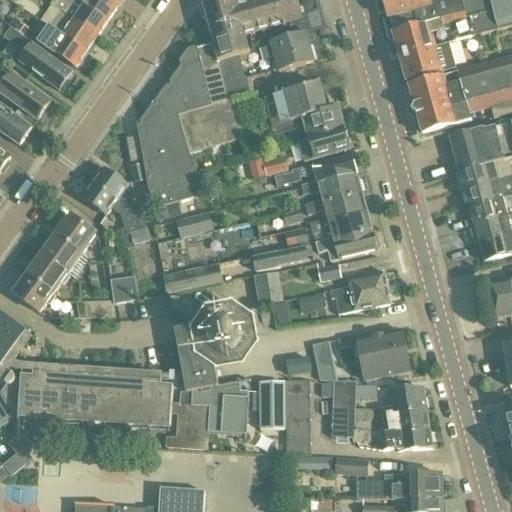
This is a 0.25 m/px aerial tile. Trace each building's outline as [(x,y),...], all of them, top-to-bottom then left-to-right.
[(108,23),(75,0),(55,0),(51,6),(60,12),(97,39),(108,23)] [(119,7),(108,0),(75,0),(108,23),(119,7)] [(245,36),(234,0),(218,0),(201,5),(213,46),(189,53),(182,64),(183,68),(142,125),(142,127),(138,128),(138,126),(137,126),(139,138),(143,161),(144,165),(147,183),(152,212),(202,198),(190,156),(178,116),(232,100),(222,64),(238,60),(249,56),(244,36),(245,36)] [(270,44),(278,74),(314,64),(306,36),(311,34),(307,19),(301,20),(295,0),(234,0),(245,36),(282,25),(283,29),(273,32),(276,43),(270,44)] [(511,0),(383,0),(389,21),(394,20),(397,34),(394,34),(401,59),(433,51),(433,50),(511,29),(511,0)] [(97,39),(60,12),(49,28),(87,54),(97,39)] [(36,36),(25,27),(19,35),(30,44),(36,36)] [(75,71),(87,54),(49,28),(38,45),(75,71)] [(73,75),(32,45),(19,64),(59,93),(73,75)] [(450,46),(433,51),(401,59),(407,84),(456,71),(450,46)] [(511,59),(456,75),(420,84),(408,87),(422,137),(458,127),(469,124),(467,117),(490,110),(494,122),(511,116),(511,59)] [(247,79),(244,79),(238,60),(222,64),(232,100),(233,102),(252,97),(247,79)] [(50,105),(12,77),(0,92),(0,95),(20,110),(36,122),(38,123),(50,105)] [(326,96),(322,97),(319,85),(264,100),(272,127),(330,112),(326,96)] [(244,141),(233,102),(232,100),(178,116),(190,156),(244,141)] [(0,134),(19,148),(32,130),(31,129),(15,117),(0,106),(0,134)] [(344,130),(338,109),(330,112),(272,127),(275,139),(306,131),(309,140),(344,130)] [(20,110),(15,117),(31,129),(36,122),(20,110)] [(460,177),(509,163),(511,162),(511,125),(483,134),(483,132),(450,141),(460,174),(460,177)] [(304,164),(350,151),(344,130),(309,140),(298,143),(304,164)] [(130,163),(143,161),(139,138),(126,140),(130,163)] [(0,151),(0,174),(11,160),(0,151)] [(302,192),(357,177),(351,157),(309,168),(291,173),(292,175),(274,180),(277,190),(300,183),(300,180),(313,177),(315,183),(301,186),(302,192)] [(263,165),(266,179),(288,173),(284,159),(263,165)] [(458,183),(461,194),(465,193),(511,179),(511,172),(509,163),(460,177),(462,182),(458,183)] [(133,186),(147,183),(144,165),(129,169),(133,186)] [(132,213),(138,234),(149,231),(145,220),(140,207),(122,194),(128,187),(105,170),(100,176),(98,175),(92,184),(132,213)] [(306,212),(362,197),(357,177),(302,192),(304,197),(319,193),(321,202),(305,206),(306,212)] [(469,210),(511,198),(511,179),(465,193),(469,210)] [(430,188),(432,200),(459,196),(457,183),(430,188)] [(127,238),(130,237),(138,234),(132,213),(92,184),(85,193),(87,194),(82,201),(105,218),(111,210),(121,217),(127,238)] [(326,221),(309,225),(311,231),(367,216),(362,197),(306,212),(308,217),(324,213),(326,221)] [(511,198),(469,210),(470,214),(467,215),(471,228),(511,217),(511,198)] [(179,206),(166,209),(169,219),(181,216),(179,206)] [(285,216),(284,216),(287,227),(303,222),(299,210),(285,215),(285,216)] [(209,214),(176,223),(181,241),(214,232),(209,214)] [(316,250),(373,234),(372,234),(367,216),(311,231),(313,237),(321,235),(323,243),(315,245),(316,250)] [(70,217),(56,237),(83,256),(97,236),(70,217)] [(478,241),(479,245),(511,236),(511,217),(471,228),(475,242),(478,241)] [(288,253),(305,250),(309,249),(305,231),(285,235),(288,253)] [(330,266),(364,257),(378,253),(376,247),(379,246),(376,235),(373,236),(373,234),(316,250),(318,256),(327,254),(330,266)] [(511,236),(479,245),(485,264),(511,256),(511,236)] [(42,257),(68,276),(83,256),(56,237),(42,257)] [(305,250),(288,253),(253,260),(256,276),(280,271),(280,270),(308,265),(305,250)] [(42,257),(27,276),(54,296),(68,276),(42,257)] [(324,265),(317,267),(320,284),(341,280),(338,266),(324,269),(324,265)] [(220,267),(163,278),(167,297),(223,285),(220,267)] [(349,290),(330,294),(332,302),(336,301),(336,305),(350,302),(349,298),(387,291),(384,274),(347,281),(349,290)] [(266,277),(267,287),(279,285),(277,275),(266,277)] [(54,296),(27,276),(13,296),(40,316),(54,296)] [(271,307),(266,277),(252,280),(258,310),(271,307)] [(110,283),(113,303),(114,307),(139,302),(135,279),(110,283)] [(511,281),(490,285),(492,300),(492,301),(493,306),(496,321),(511,318),(511,281)] [(350,302),(336,305),(339,317),(352,315),(390,307),(387,291),(349,298),(350,302)] [(326,308),(323,295),(297,300),(300,313),(326,308)] [(104,304),(106,320),(115,320),(113,307),(113,303),(104,304)] [(78,320),(88,320),(86,304),(76,305),(78,320)] [(97,320),(95,304),(86,304),(88,320),(92,320),(97,320)] [(97,320),(106,320),(104,304),(95,304),(97,320)] [(0,369),(0,370),(2,368),(27,334),(0,314),(0,369)] [(240,320),(177,331),(188,395),(182,396),(181,407),(172,406),(171,417),(179,417),(178,442),(168,441),(167,450),(208,452),(209,433),(223,434),(223,436),(224,436),(224,434),(246,436),(246,440),(247,440),(250,393),(249,392),(249,393),(242,392),(241,384),(244,384),(244,383),(219,386),(214,358),(246,352),(240,320)] [(361,360),(405,351),(401,332),(357,341),(361,360)] [(44,341),(37,336),(36,348),(43,349),(44,341)] [(361,360),(366,384),(410,375),(405,351),(361,360)] [(348,353),(348,373),(359,373),(358,352),(348,353)] [(311,359),(286,362),(288,378),(313,375),(311,359)] [(331,366),(317,369),(320,383),(332,384),(335,384),(331,366)] [(173,388),(162,387),(162,383),(33,374),(33,378),(21,378),(21,382),(15,382),(15,380),(15,379),(14,378),(13,377),(12,376),(2,368),(0,370),(0,369),(0,382),(6,387),(1,394),(16,420),(18,420),(17,442),(18,442),(20,418),(171,428),(171,417),(172,406),(173,388)] [(285,385),(286,399),(311,399),(310,383),(285,383),(285,385)] [(332,399),(332,384),(321,385),(321,399),(332,399)] [(354,400),(355,387),(355,384),(353,384),(335,384),(332,384),(332,399),(330,440),(353,441),(353,427),(354,410),(354,400)] [(285,385),(261,385),(261,432),(286,432),(286,423),(286,411),(286,399),(285,385)] [(367,388),(355,387),(354,400),(376,400),(377,388),(367,388)] [(393,416),(426,414),(423,391),(389,393),(392,412),(393,416)] [(0,429),(16,420),(1,394),(0,394),(0,429)] [(311,411),(311,399),(286,399),(286,411),(311,411)] [(371,410),(354,410),(353,427),(371,427),(371,412),(371,410)] [(286,423),(311,423),(311,411),(286,411),(286,423)] [(392,412),(382,412),(385,427),(383,427),(383,430),(380,430),(381,435),(395,434),(396,436),(429,433),(426,414),(393,416),(392,412)] [(286,432),(286,435),(311,435),(311,423),(286,423),(286,432)] [(357,444),(371,431),(371,427),(353,427),(353,441),(353,444),(357,444)] [(382,453),(399,452),(399,453),(432,451),(429,433),(396,436),(395,434),(381,435),(382,453)] [(286,435),(287,447),(311,447),(311,435),(286,435)] [(81,445),(80,455),(80,459),(102,460),(103,446),(81,445)] [(312,459),(311,447),(287,447),(287,459),(294,459),(312,459)] [(305,460),(294,460),(293,471),(305,471),(305,460)] [(10,462),(3,467),(4,469),(11,479),(18,473),(11,464),(10,462)] [(368,464),(336,462),(335,479),(367,480),(368,464)] [(0,471),(0,483),(9,478),(3,469),(0,471)] [(356,501),(408,502),(408,503),(443,503),(442,481),(438,477),(407,478),(385,478),(385,484),(356,483),(356,501)] [(203,511),(204,493),(160,490),(159,510),(148,509),(147,511),(76,507),(75,511),(203,511)] [(310,511),(310,501),(295,500),(294,511),(310,511)] [(408,503),(393,503),(393,509),(385,509),(384,511),(445,511),(445,504),(443,504),(443,503),(408,503)]
